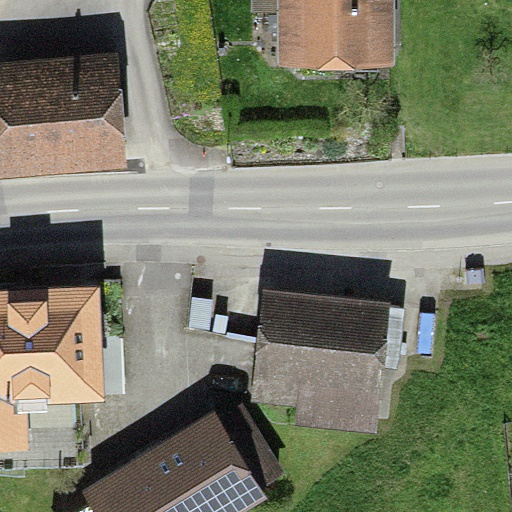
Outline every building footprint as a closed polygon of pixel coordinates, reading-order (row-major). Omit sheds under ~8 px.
[(394,56),(394,0),(277,0),(277,56),(394,56)] [(2,69),(9,155),(111,147),(104,61),(2,69)] [(101,276),(0,281),(0,464),(85,460),(82,394),(107,393),(101,276)] [(384,364),(399,366),(406,305),(391,303),(392,294),(265,280),(252,397),(298,403),(296,421),(377,430),(384,364)] [(215,404),(83,484),(99,511),(235,511),(268,492),(263,483),(286,470),(243,399),(220,413),(215,404)]
